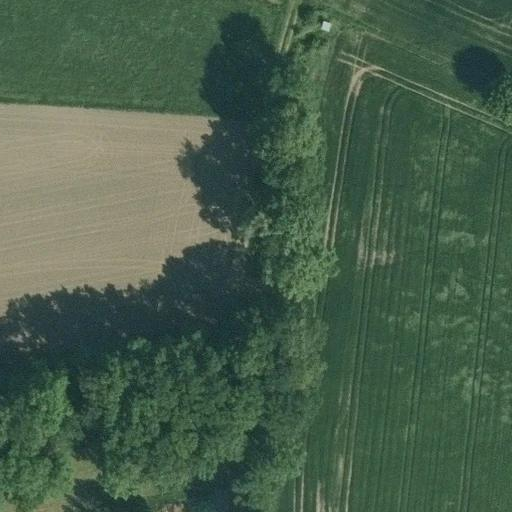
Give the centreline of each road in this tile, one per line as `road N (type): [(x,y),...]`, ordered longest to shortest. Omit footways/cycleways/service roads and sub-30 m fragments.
road 1 (unknown): [(241,496),(265,194),(301,0)]
road 2 (track): [(241,511),(231,345)]
